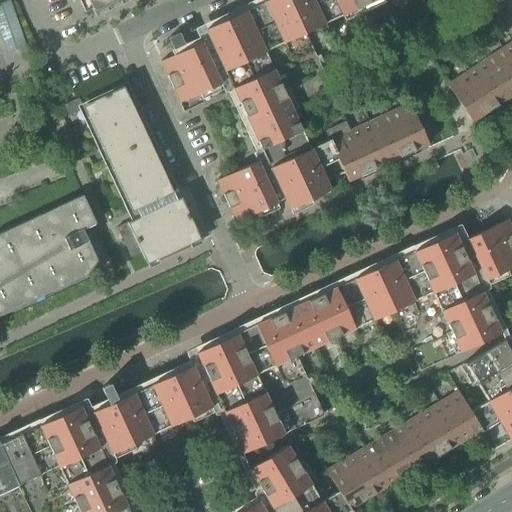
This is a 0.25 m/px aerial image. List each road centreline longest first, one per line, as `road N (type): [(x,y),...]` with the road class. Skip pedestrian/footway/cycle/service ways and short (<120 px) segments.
road 1 (residential): [(511,190),(501,178),(487,193),(254,301)]
road 2 (residential): [(125,31),(223,244)]
road 3 (residential): [(128,360),(200,511)]
road 4 (residential): [(128,360),(0,421)]
road 5 (residential): [(254,301),(128,360)]
road 6 (residential): [(35,6),(60,54),(79,54),(125,31)]
